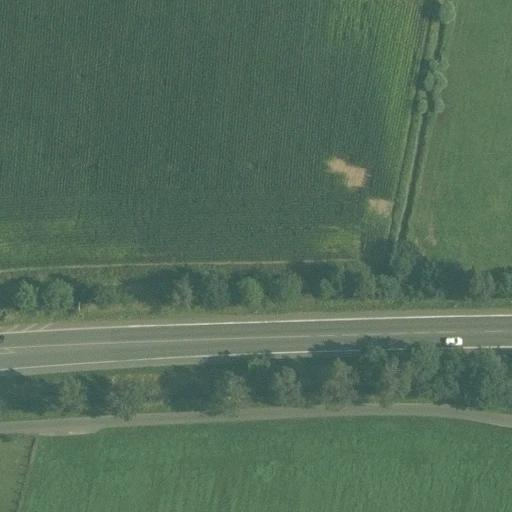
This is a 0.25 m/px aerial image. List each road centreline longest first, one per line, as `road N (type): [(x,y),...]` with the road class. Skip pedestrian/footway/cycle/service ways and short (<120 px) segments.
road 1 (unclassified): [(0,430),(407,410),(511,423)]
road 2 (primary): [(511,333),(0,351)]
